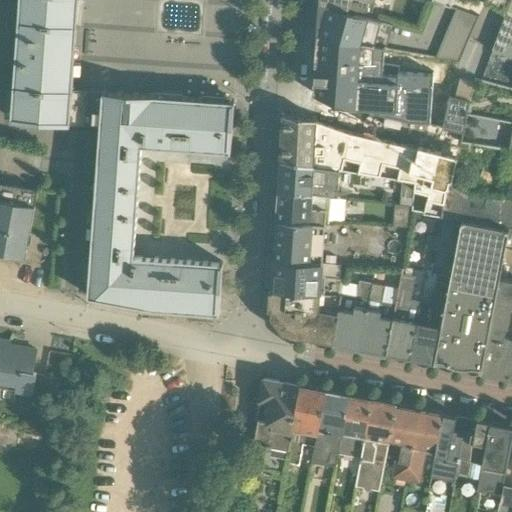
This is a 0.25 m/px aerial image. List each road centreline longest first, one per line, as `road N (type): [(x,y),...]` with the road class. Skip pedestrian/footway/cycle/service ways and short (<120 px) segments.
road 1 (residential): [(274,0),(246,347)]
road 2 (residential): [(246,347),(511,397)]
road 3 (residential): [(64,311),(246,347)]
road 4 (residential): [(64,311),(77,141)]
